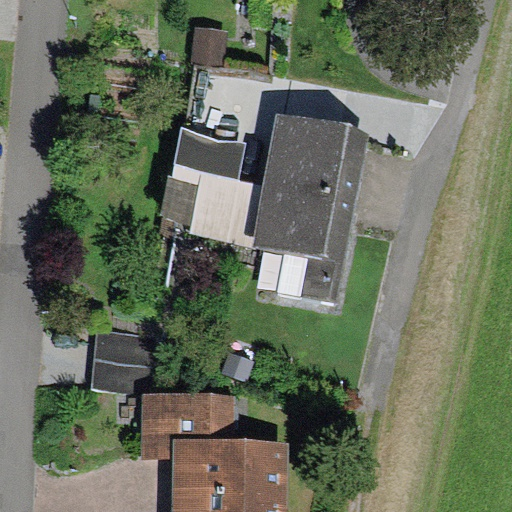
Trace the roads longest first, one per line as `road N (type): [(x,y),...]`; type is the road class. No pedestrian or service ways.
road 1 (residential): [(361,511),(391,353),(468,88),(485,0)]
road 2 (residential): [(44,0),(11,511)]
